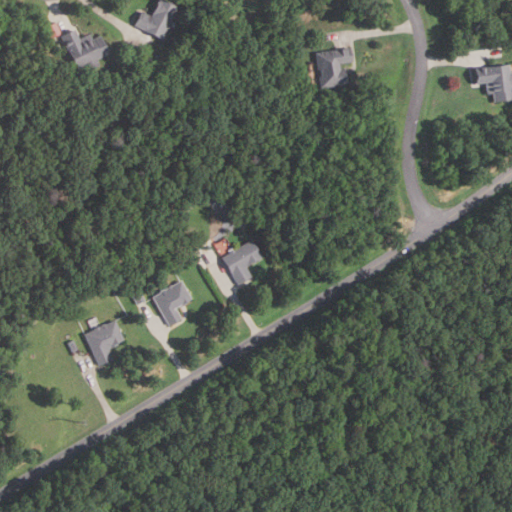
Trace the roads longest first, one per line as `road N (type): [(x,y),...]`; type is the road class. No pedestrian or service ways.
road 1 (residential): [(0,497),(437,229),(511,174)]
road 2 (residential): [(437,229),(414,186),(410,153),(424,62),(409,0)]
